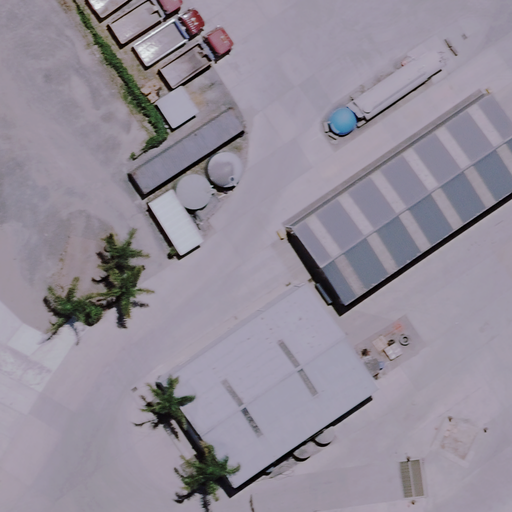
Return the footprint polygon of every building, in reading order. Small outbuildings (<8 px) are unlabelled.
[(511,142),(479,94),(282,226),(334,303),(511,184),(511,142)] [(242,129),(229,108),(124,174),(137,195),(242,129)] [(195,243),(169,197),(149,208),(176,254),(195,243)] [(0,265),(0,381),(26,388),(53,279),(0,265)] [(295,284),(153,381),(226,487),(368,390),(295,284)]
